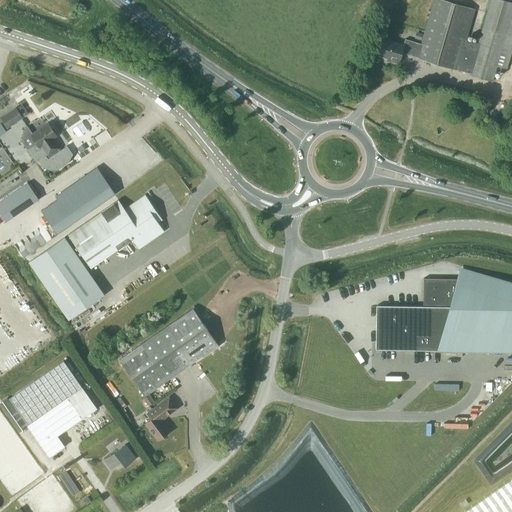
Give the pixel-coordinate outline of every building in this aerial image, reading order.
[(497,66),(507,69),(511,49),(511,3),(501,0),(490,0),(478,43),(466,40),(475,10),(441,0),(433,0),(421,44),(405,39),(403,45),(383,39),(379,55),(388,58),(386,64),(387,64),(388,61),(398,65),(402,53),(417,57),(417,58),(469,73),(469,75),(493,82),(493,81),(492,81),(497,66)] [(421,40),(423,34),(417,32),(415,39),(421,40)] [(41,82),(37,90),(49,95),(53,87),(41,82)] [(8,128),(23,118),(16,108),(1,118),(8,128)] [(118,127),(117,120),(109,121),(108,112),(101,113),(101,119),(97,120),(98,130),(118,127)] [(22,140),(28,150),(35,161),(38,161),(42,167),(47,169),(51,169),(55,169),(59,168),(63,166),(66,164),(69,161),(73,154),(67,146),(59,151),(59,149),(60,148),(53,138),(57,136),(54,132),(55,132),(55,130),(53,126),(51,126),(51,127),(48,123),(41,128),(36,120),(27,127),(25,128),(22,140)] [(104,142),(95,147),(99,153),(108,148),(104,142)] [(57,235),(115,194),(99,171),(41,211),(57,235)] [(0,201),(0,213),(6,222),(40,200),(28,183),(0,201)] [(158,222),(161,219),(145,195),(124,209),(118,200),(68,234),(70,238),(67,240),(65,237),(29,262),(68,319),(105,294),(86,267),(89,264),(91,268),(132,239),(138,249),(164,231),(158,222)] [(511,283),(461,269),(459,279),(423,278),(423,307),(376,306),(376,339),(376,349),(394,350),(437,350),(437,351),(441,351),(446,351),(511,352),(511,283)] [(215,346),(216,342),(213,337),(214,331),(208,330),(193,308),(119,360),(144,396),(215,346)] [(49,457),(65,446),(57,436),(97,408),(63,361),(9,399),(49,457)] [(154,402),(149,394),(143,399),(148,406),(154,402)] [(170,431),(161,421),(178,408),(169,396),(153,409),(152,408),(147,411),(153,418),(145,424),(158,440),(170,431)] [(7,398),(2,401),(16,421),(21,418),(7,398)] [(125,466),(135,458),(125,445),(105,460),(112,468),(121,461),(125,466)] [(511,511),(511,478),(462,511),(511,511)]
